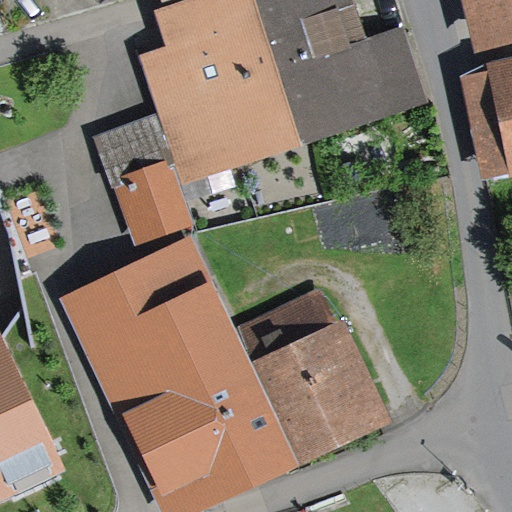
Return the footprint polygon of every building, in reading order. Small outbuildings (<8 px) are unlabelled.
[(301,141),(255,0),(171,0),(163,3),(153,6),(165,44),(139,52),(175,163),(180,180),(301,141)] [(255,0),(301,141),(427,100),(402,25),(367,37),(354,0),(255,0)] [(511,0),(462,0),(475,49),(511,39),(511,0)] [(509,176),(511,175),(511,54),(485,61),(486,69),(459,75),(480,175),(508,169),(509,176)] [(170,165),(175,163),(155,111),(92,135),(134,245),(192,223),(170,165)] [(234,326),(191,233),(59,294),(161,511),(173,511),(175,511),(193,511),(298,463),(234,326)] [(319,286),(234,326),(298,463),(391,420),(343,316),(335,319),(319,286)] [(4,336),(0,327),(0,498),(67,467),(4,336)]
